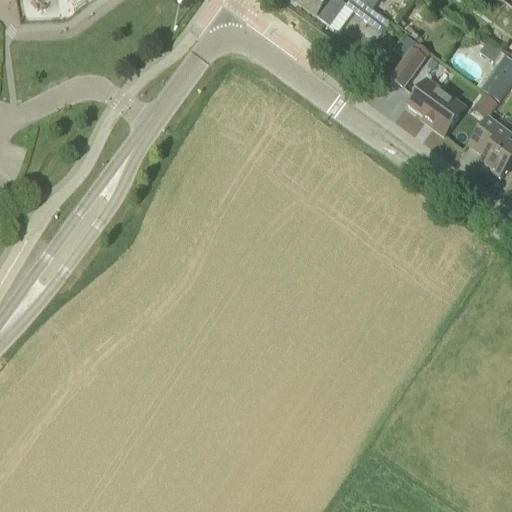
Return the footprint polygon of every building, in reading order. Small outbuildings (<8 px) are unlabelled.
[(292,0),(291,3),(329,31),(346,9),(334,0),(292,0)] [(383,38),(391,27),(380,19),(354,0),(347,11),(383,38)] [(412,53),(404,64),(391,83),(404,92),(425,63),(412,53)] [(499,106),(511,86),(511,63),(504,58),(481,93),(499,106)] [(444,141),(466,112),(427,84),(408,110),(434,129),(432,132),(444,141)] [(472,113),(486,124),(498,107),(484,97),(472,113)] [(501,183),(511,167),(511,150),(508,148),(511,143),(511,141),(487,123),(468,149),(480,158),(475,164),(501,183)]
